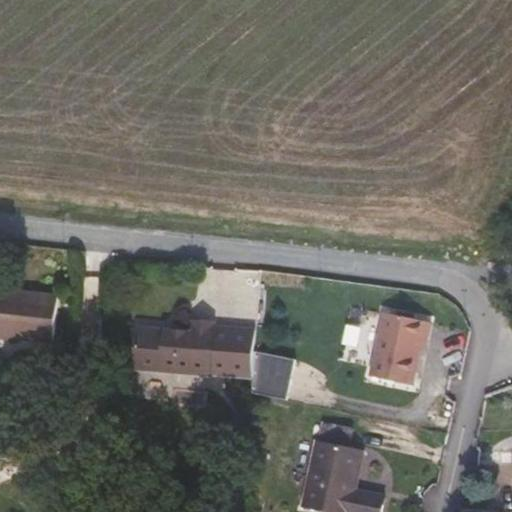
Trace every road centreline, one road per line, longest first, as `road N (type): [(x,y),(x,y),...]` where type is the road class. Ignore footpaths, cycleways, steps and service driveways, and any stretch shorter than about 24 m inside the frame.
road 1 (residential): [(0,229),(419,272),(462,285)]
road 2 (residential): [(482,370),(448,511)]
